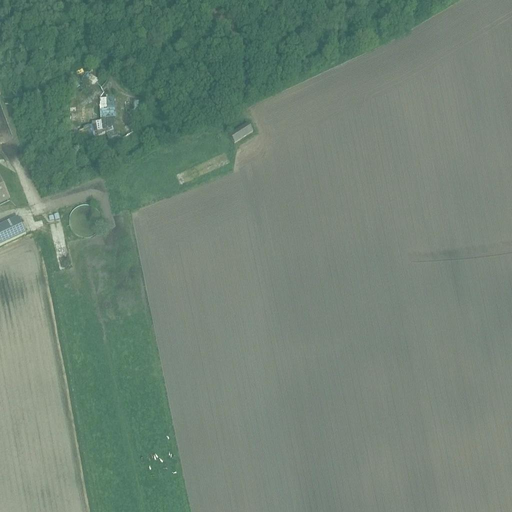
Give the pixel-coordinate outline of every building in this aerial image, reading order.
[(101,119),(108,118),(107,114),(114,113),(113,105),(99,107),(101,119)] [(100,136),(108,136),(109,121),(101,120),(100,136)] [(68,122),(68,130),(89,129),(89,121),(68,122)] [(229,136),(234,144),(253,132),(248,124),(229,136)] [(0,205),(10,201),(0,179),(0,205)] [(106,227),(106,223),(106,220),(105,216),(103,214),(101,211),(98,208),(95,207),(92,206),(89,205),(85,206),(82,206),(79,208),(76,210),(73,213),(72,216),(71,220),(70,223),(70,226),(71,229),(73,232),(75,235),(77,237),(80,239),(84,241),(88,241),(92,241),(95,240),(98,238),(101,236),(103,233),(105,230),(106,227)] [(0,246),(26,235),(18,218),(0,226),(0,246)] [(51,239),(60,278),(71,276),(63,237),(51,239)]
